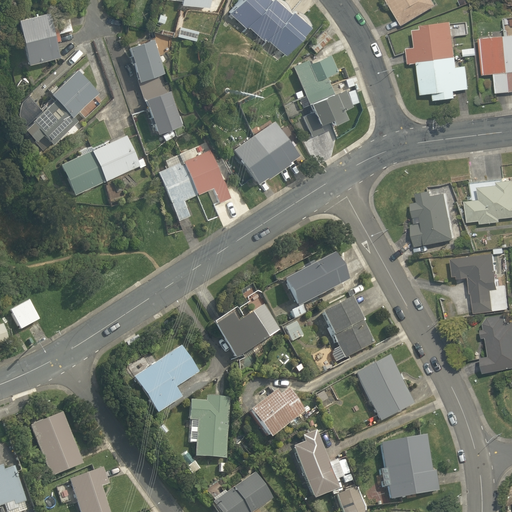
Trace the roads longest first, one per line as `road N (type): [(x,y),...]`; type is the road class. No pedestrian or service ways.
road 1 (tertiary): [(58,356),(119,327),(333,178)]
road 2 (residential): [(333,178),(467,416),(478,459)]
road 3 (residential): [(58,356),(172,511)]
road 4 (residential): [(397,146),(382,81),(335,0)]
